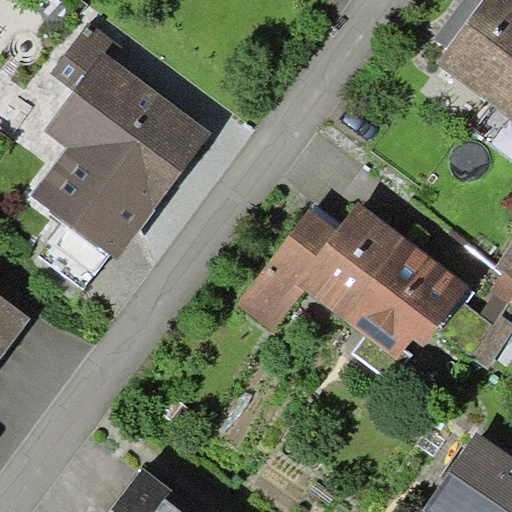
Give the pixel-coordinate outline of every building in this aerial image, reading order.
[(448,48),(484,0),(464,0),(435,38),(448,48)] [(437,64),(486,100),(511,64),(511,0),(484,0),(448,48),(437,64)] [(50,73),(74,90),(44,131),(66,147),(31,195),(119,259),(212,132),(117,62),(127,49),(88,22),(50,73)] [(511,64),(486,100),(511,118),(511,64)] [(304,288),(350,323),(412,241),(358,200),(336,228),(309,207),(236,304),(271,331),(304,288)] [(468,284),(412,241),(350,323),(366,335),(353,353),(394,383),(413,357),(404,350),(413,337),(422,344),(468,284)] [(511,242),(495,267),(504,273),(511,278),(511,242)] [(501,315),(511,299),(511,278),(504,273),(491,289),(496,293),(479,314),(493,325),(501,315)] [(0,361),(32,319),(0,294),(0,361)] [(511,333),(511,322),(501,315),(493,325),(472,357),(488,368),(511,333)] [(511,511),(511,456),(477,432),(424,510),(426,511),(511,511)] [(199,511),(144,468),(109,511),(199,511)]
